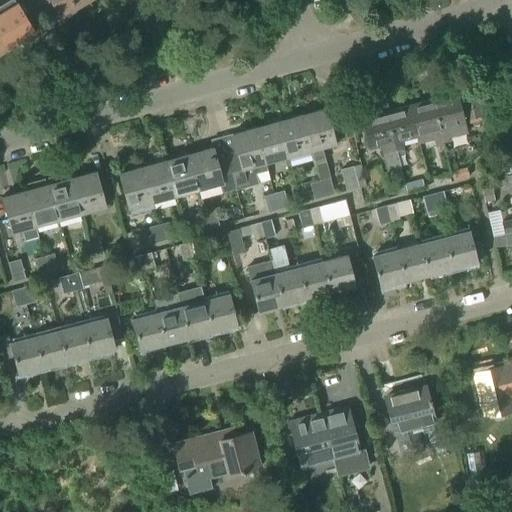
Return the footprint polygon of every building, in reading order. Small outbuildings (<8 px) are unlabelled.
[(34,34),(17,6),(13,0),(12,0),(0,7),(0,39),(6,51),(34,34)] [(50,0),(61,17),(89,1),(88,0),(50,0)] [(457,95),(433,101),(444,142),(451,140),(450,136),(466,132),(457,95)] [(463,101),(467,118),(480,115),(476,98),(463,101)] [(444,142),(433,101),(410,108),(417,135),(432,131),(436,144),(444,142)] [(397,155),(405,153),(401,139),(417,135),(410,108),(387,114),(397,155)] [(315,165),(325,163),(322,150),(335,146),(325,109),(302,116),(312,152),(311,152),(315,165)] [(397,155),(387,114),(362,120),(370,148),(380,145),(388,173),(391,172),(397,196),(406,193),(400,170),(401,169),(398,158),(397,155)] [(289,159),(311,152),(312,152),(302,116),(279,122),(289,159)] [(266,165),(289,159),(279,122),(256,128),(266,165)] [(236,191),(258,185),(255,175),(267,171),(265,165),(266,165),(256,128),(232,135),(236,150),(225,153),(227,159),(236,191)] [(216,162),(213,149),(190,155),(200,191),(222,185),(224,194),(236,191),(227,159),(216,162)] [(176,198),(200,191),(190,155),(166,162),(176,198)] [(153,204),(176,198),(166,162),(143,168),(153,204)] [(155,209),(153,204),(143,168),(119,174),(130,215),(155,209)] [(346,192),(358,189),(352,168),(340,171),(346,192)] [(465,169),(451,173),(453,182),(468,178),(465,169)] [(82,215),(105,209),(95,173),(72,179),(82,215)] [(72,179),(62,182),(60,177),(47,180),(49,185),(59,221),(82,215),(72,179)] [(324,198),(334,196),(330,179),(320,182),(324,198)] [(314,201),(324,198),(320,182),(309,184),(314,201)] [(37,227),(59,221),(49,185),(27,191),(37,227)] [(485,204),(495,202),(492,188),(482,191),(485,204)] [(38,238),(35,228),(37,227),(27,191),(1,198),(11,234),(21,232),(24,242),(38,238)] [(278,211),(288,209),(283,192),(274,194),(278,211)] [(443,192),(433,195),(437,211),(447,209),(443,192)] [(267,214),(278,211),(274,194),(263,197),(267,214)] [(427,219),(436,217),(435,212),(437,211),(433,195),(422,198),(427,219)] [(345,200),(336,203),(340,219),(349,216),(345,200)] [(390,224),(399,221),(399,218),(413,214),(410,201),(385,207),(390,224)] [(379,226),(390,224),(385,207),(374,210),(379,226)] [(318,208),(308,210),(313,226),(322,224),(318,208)] [(302,229),(313,226),(308,210),(298,213),(302,229)] [(210,230),(219,227),(215,211),(206,214),(210,230)] [(199,232),(210,230),(206,214),(195,217),(199,232)] [(287,231),(294,229),(292,220),(285,222),(287,231)] [(266,239),(275,237),(270,221),(261,223),(266,239)] [(164,242),(173,240),(169,223),(159,226),(164,242)] [(266,239),(261,223),(250,226),(250,227),(239,230),(241,235),(252,232),(255,242),(266,239)] [(503,235),(511,232),(511,224),(502,227),(503,235)] [(152,245),(164,242),(159,226),(148,229),(152,245)] [(232,256),(244,253),(238,230),(226,233),(232,256)] [(129,252),(141,248),(137,232),(124,235),(129,252)] [(511,232),(503,235),(504,237),(493,239),(494,246),(506,244),(507,248),(511,246),(511,232)] [(452,271),(476,265),(468,233),(444,239),(452,271)] [(429,277),(452,271),(444,239),(420,245),(429,277)] [(193,260),(203,257),(198,241),(189,243),(193,260)] [(95,261),(104,258),(100,242),(91,245),(95,261)] [(182,262),(193,260),(189,243),(178,246),(182,262)] [(83,264),(95,261),(91,245),(79,248),(83,264)] [(405,283),(429,277),(420,245),(397,251),(405,283)] [(380,289),(405,283),(397,251),(372,257),(380,289)] [(145,273),(155,270),(151,254),(141,257),(145,273)] [(49,273),(58,271),(53,255),(45,257),(49,273)] [(330,295),(355,289),(346,256),(322,263),(330,295)] [(38,276),(49,273),(45,257),(33,260),(38,276)] [(135,276),(145,273),(141,257),(130,260),(135,276)] [(13,283),(25,280),(20,261),(8,264),(13,283)] [(307,301),(330,295),(322,263),(298,269),(307,301)] [(111,293),(104,267),(69,276),(73,292),(79,314),(83,313),(78,293),(77,291),(83,290),(82,288),(102,283),(105,294),(111,293)] [(259,314),(283,307),(275,275),(273,267),(262,269),(264,278),(250,281),(259,314)] [(283,307),(292,305),(307,301),(298,269),(275,275),(283,307)] [(73,292),(69,276),(49,281),(51,290),(61,287),(63,295),(73,292)] [(26,305),(27,305),(35,303),(31,287),(21,289),(26,305)] [(213,334),(204,302),(201,288),(189,291),(177,294),(179,301),(180,308),(189,340),(213,334)] [(15,308),(26,305),(21,289),(11,292),(15,308)] [(85,291),(78,293),(83,313),(90,311),(85,291)] [(165,346),(189,340),(180,308),(179,301),(177,294),(153,301),(157,314),(165,346)] [(213,334),(237,327),(229,295),(204,302),(213,334)] [(141,353),(165,346),(157,314),(132,321),(141,353)] [(90,358),(115,352),(106,319),(82,326),(90,358)] [(66,364),(90,358),(82,326),(58,332),(66,364)] [(43,371),(66,364),(58,332),(34,338),(43,371)] [(18,377),(43,371),(34,338),(10,344),(18,377)] [(511,364),(473,374),(484,418),(505,413),(502,400),(511,397),(511,364)] [(400,458),(423,453),(417,429),(433,425),(432,419),(428,406),(431,405),(430,401),(426,385),(413,388),(414,391),(385,398),(400,458)] [(431,405),(428,406),(432,419),(443,416),(438,399),(430,401),(431,405)] [(320,415),(332,464),(335,476),(367,468),(362,448),(357,449),(346,408),(320,415)] [(332,464),(320,415),(288,423),(301,473),(302,472),(301,469),(330,462),(331,464),(332,464)] [(260,469),(251,433),(220,441),(219,434),(172,446),(179,472),(182,471),(189,496),(212,490),(209,481),(228,476),(228,477),(260,469)] [(470,479),(482,477),(481,469),(485,468),(484,459),(468,462),(470,479)]
